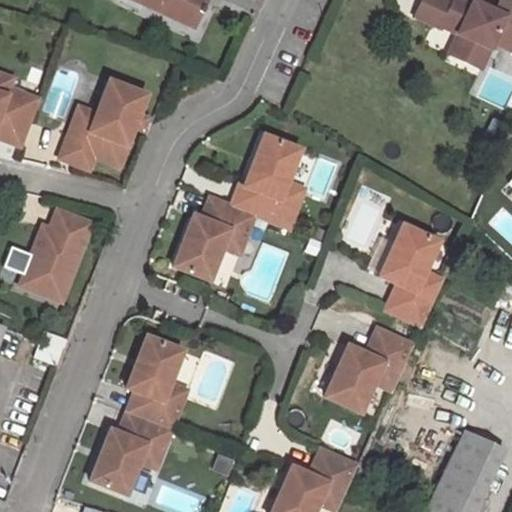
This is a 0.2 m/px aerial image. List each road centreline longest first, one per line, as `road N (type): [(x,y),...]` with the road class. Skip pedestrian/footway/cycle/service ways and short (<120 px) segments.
road 1 (residential): [(146,210),(29,511)]
road 2 (residential): [(282,0),(231,102),(176,135),(146,210)]
road 3 (residential): [(0,174),(146,210)]
